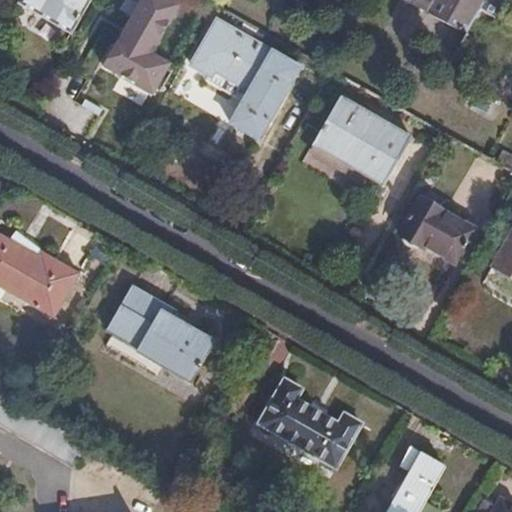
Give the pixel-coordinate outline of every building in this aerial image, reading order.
[(17,0),(17,1),(70,31),(87,0),(17,0)] [(175,6),(163,0),(134,0),(93,71),(147,102),(168,67),(147,55),(175,6)] [(465,35),(483,0),(401,0),(430,16),(465,35)] [(214,22),(190,66),(210,77),(213,73),(248,92),(229,123),(257,139),(298,69),(214,22)] [(410,139),(339,98),(312,146),(383,187),(410,139)] [(472,233),(418,202),(396,239),(419,252),(422,248),(453,265),(472,233)] [(511,234),(492,268),(511,279),(511,234)] [(0,235),(0,288),(54,319),(80,275),(42,254),(40,258),(0,235)] [(164,307),(131,288),(101,339),(185,387),(210,343),(160,313),(164,307)] [(306,387),(289,379),(264,421),(339,464),(365,422),(348,412),(340,420),(300,397),(306,387)] [(86,444),(27,408),(26,409),(0,393),(0,422),(73,466),(86,444)] [(443,468),(408,447),(397,465),(408,472),(385,511),(438,511),(422,503),(443,468)] [(501,511),(495,508),(483,501),(476,511),(511,511),(511,509),(510,511),(501,511)] [(499,502),(495,508),(501,511),(510,511),(511,509),(499,502)]
